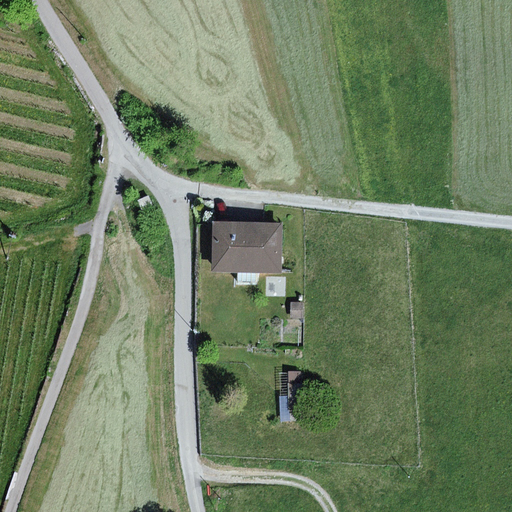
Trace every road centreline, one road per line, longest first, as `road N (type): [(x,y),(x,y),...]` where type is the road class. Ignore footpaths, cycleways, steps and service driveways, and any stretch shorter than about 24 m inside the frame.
road 1 (track): [(11,511),(79,319),(114,124)]
road 2 (track): [(167,184),(511,223)]
road 3 (track): [(167,184),(179,215),(185,418),(199,511)]
road 4 (track): [(41,0),(135,155),(167,184)]
road 5 (track): [(191,471),(288,479),(318,491),(330,511)]
